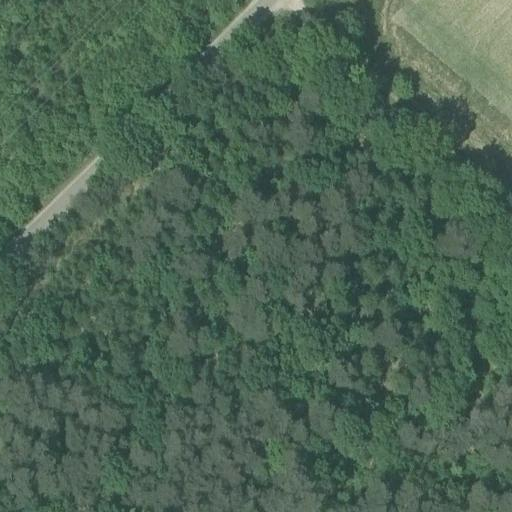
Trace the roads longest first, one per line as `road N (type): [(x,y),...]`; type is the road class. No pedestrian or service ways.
road 1 (unclassified): [(0,263),(271,0)]
road 2 (track): [(511,212),(288,0)]
